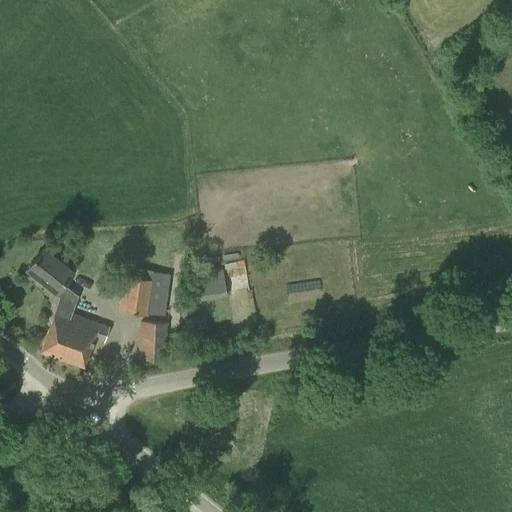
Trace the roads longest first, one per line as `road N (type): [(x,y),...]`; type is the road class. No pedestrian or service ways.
road 1 (unclassified): [(77,398),(511,320)]
road 2 (unclassified): [(207,511),(77,398)]
